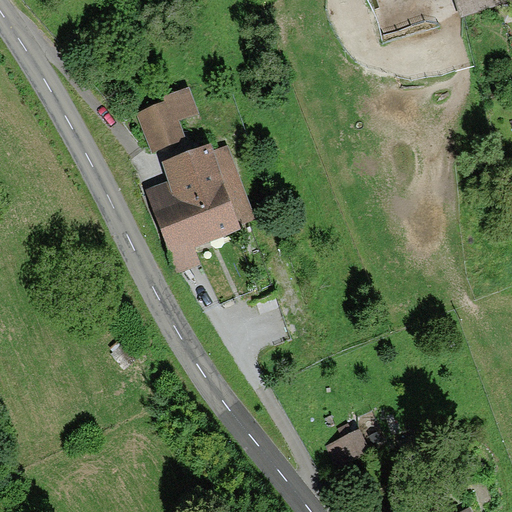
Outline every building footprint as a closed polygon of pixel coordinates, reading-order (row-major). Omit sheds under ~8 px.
[(456,0),(461,15),(510,0),(456,0)] [(165,102),(137,114),(153,152),(186,138),(179,121),(199,112),(188,87),(163,98),(165,102)] [(170,181),(147,189),(177,273),(201,264),(195,246),(242,229),(241,225),(256,219),(229,145),(216,150),(213,143),(162,161),(170,181)] [(263,346),(291,340),(283,299),(255,305),(263,346)] [(372,452),(361,430),(327,446),(338,469),(372,452)] [(460,511),(449,489),(405,511),(473,511),(471,507),(461,511),(460,511)]
